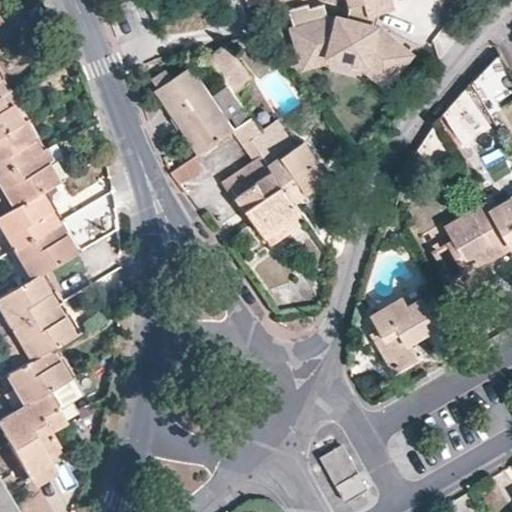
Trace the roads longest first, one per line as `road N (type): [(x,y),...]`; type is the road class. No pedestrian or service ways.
road 1 (residential): [(278,428),(330,339),(384,187),(434,90),(496,21)]
road 2 (tertiary): [(247,323),(141,157)]
road 3 (tertiary): [(141,157),(155,247),(155,343)]
road 4 (tertiary): [(79,0),(141,157)]
road 5 (unknown): [(241,0),(237,20),(221,33),(105,67)]
